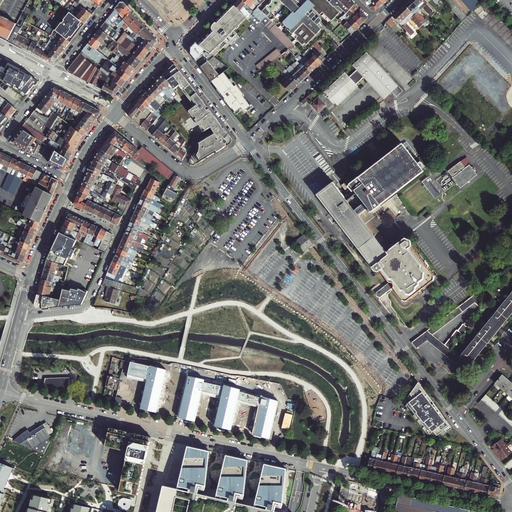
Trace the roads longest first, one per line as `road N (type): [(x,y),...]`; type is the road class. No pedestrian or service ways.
road 1 (secondary): [(247,143),(456,416)]
road 2 (tertiary): [(0,392),(320,466)]
road 3 (residential): [(247,143),(377,20)]
road 4 (residential): [(115,111),(189,173),(247,143)]
road 5 (residential): [(20,313),(86,306),(119,230)]
road 6 (tertiary): [(385,481),(511,509)]
road 7 (secondary): [(174,44),(247,143)]
